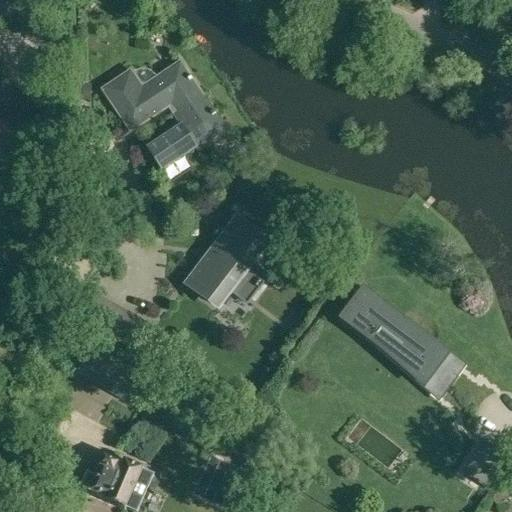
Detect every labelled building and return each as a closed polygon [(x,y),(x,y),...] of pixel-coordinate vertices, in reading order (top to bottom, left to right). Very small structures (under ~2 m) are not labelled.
[(168,107),(174,115),(203,96),(180,62),(142,87),(131,71),(102,90),(130,132),(168,107)] [(77,100),(90,100),(90,84),(77,84),(77,100)] [(158,173),(162,170),(170,182),(190,168),(182,157),(224,129),(203,96),(174,115),(179,122),(147,144),(158,173)] [(0,146),(12,135),(0,122),(0,146)] [(88,214),(121,218),(124,191),(91,186),(88,214)] [(247,305),(269,276),(250,262),(265,242),(236,220),(210,253),(212,255),(190,285),(217,305),(228,291),(247,305)] [(362,287),(356,295),(338,319),(442,398),(458,377),(443,365),(451,354),(403,318),(399,324),(385,314),(390,308),(362,287)] [(149,324),(97,295),(82,323),(134,352),(149,324)] [(113,391),(129,400),(141,378),(125,369),(113,391)] [(449,423),(448,437),(483,438),(484,425),(449,423)] [(463,474),(487,490),(510,455),(486,439),(463,474)] [(125,510),(130,511),(138,511),(140,510),(144,511),(157,481),(153,479),(155,474),(143,469),(124,460),(121,467),(102,459),(98,470),(99,470),(96,477),(86,473),(80,488),(90,493),(89,494),(105,500),(105,502),(125,511),(125,510)]
